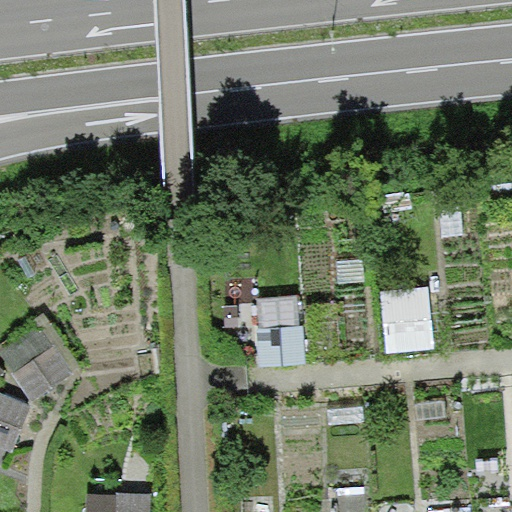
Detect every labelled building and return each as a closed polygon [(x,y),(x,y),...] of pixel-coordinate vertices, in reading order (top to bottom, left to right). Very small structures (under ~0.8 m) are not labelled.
[(297,295),(255,298),(259,361),(301,359),(297,295)] [(427,300),(382,302),(385,350),(430,348),(427,300)] [(71,373),(34,324),(0,347),(0,354),(28,396),(71,373)] [(27,404),(0,394),(0,441),(11,445),(27,404)] [(150,511),(150,496),(83,496),(82,511),(150,511)]
